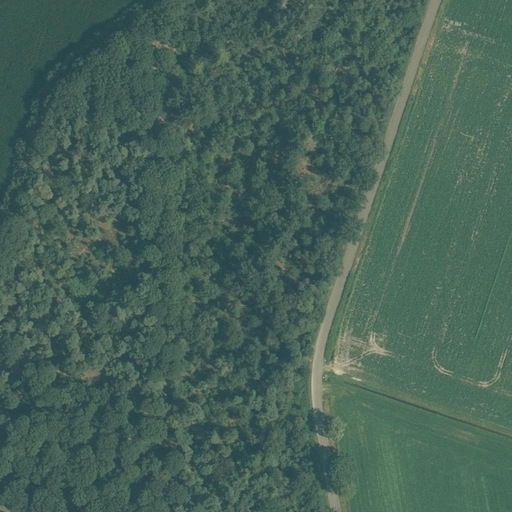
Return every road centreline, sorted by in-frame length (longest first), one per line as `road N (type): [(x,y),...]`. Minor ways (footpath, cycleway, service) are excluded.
road 1 (unclassified): [(336,511),(316,396),(324,329),(436,0)]
road 2 (track): [(165,511),(153,1)]
